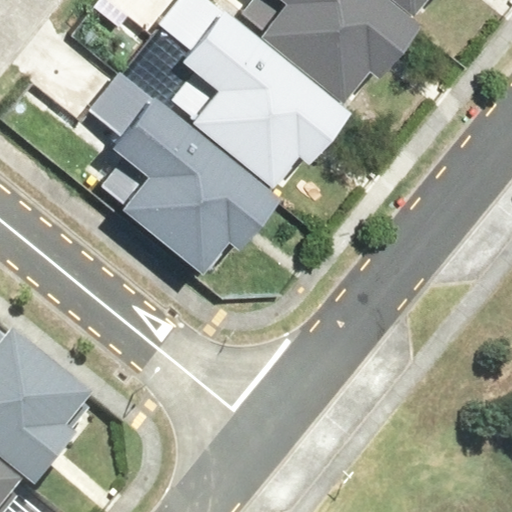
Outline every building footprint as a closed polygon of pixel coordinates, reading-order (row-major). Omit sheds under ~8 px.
[(270,27),(235,0),(159,0),(145,17),(227,83),(199,119),(284,186),(313,151),(331,165),(374,111),(360,99),(270,27)] [(411,0),(291,0),(270,27),(360,99),(386,64),(402,76),(443,25),(428,13),(411,0)] [(411,0),(428,13),(437,0),(411,0)] [(108,185),(216,270),(242,237),(262,252),(303,201),(284,186),(199,119),(118,55),(72,114),(128,158),(108,185)] [(0,469),(39,497),(94,422),(7,359),(0,367),(0,469)] [(0,511),(19,511),(25,505),(0,486),(0,511)]
